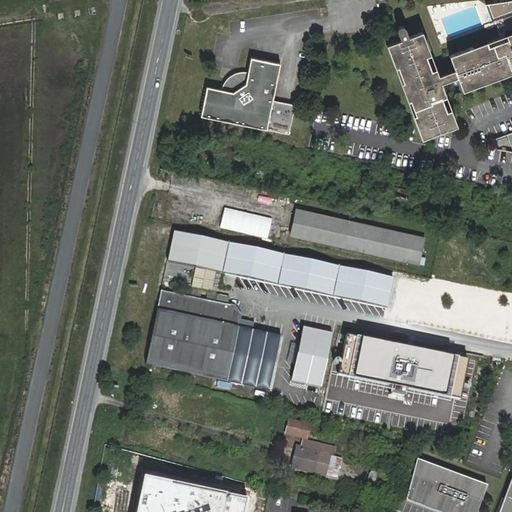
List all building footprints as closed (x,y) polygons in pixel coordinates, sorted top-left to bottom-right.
[(422,32),(393,42),(401,66),(399,67),(416,114),(413,115),(422,139),(458,126),(451,109),(447,111),(436,83),(457,76),(463,91),(486,79),(487,82),(507,72),(506,70),(511,68),(511,70),(511,0),(487,5),(490,13),(500,9),(502,15),(511,10),(511,35),(510,37),(511,40),(508,41),(507,39),(487,47),(487,45),(473,50),(472,47),(449,55),(454,71),(434,79),(423,50),(428,49),(422,32)] [(207,86),(201,116),(289,134),(295,104),(273,99),(281,63),(251,58),(248,70),(245,70),(240,71),(236,72),(233,74),(230,75),(228,77),(226,79),(224,82),(223,86),(221,89),(207,86)] [(511,130),(492,137),(500,158),(511,153),(511,130)] [(297,209),(292,235),(420,261),(426,235),(297,209)] [(274,225),(225,214),(222,226),(272,236),(274,225)] [(230,242),(175,230),(169,259),(223,271),(230,242)] [(285,254),(230,242),(223,271),(279,283),(285,254)] [(339,266),(285,254),(279,283),(334,295),(339,266)] [(392,277),(339,266),(334,295),(386,306),(392,277)] [(162,291),(146,364),(271,391),(281,334),(239,325),(241,316),(234,307),(221,304),(162,291)] [(334,333),(304,326),(292,380),(322,387),(334,333)] [(467,360),(346,335),(338,375),(459,400),(467,360)] [(288,421),(285,433),(304,438),(308,427),(288,421)] [(324,474),(329,458),(329,456),(298,447),(292,467),(324,475),(324,474)] [(340,461),(329,458),(324,474),(336,477),(340,461)] [(406,500),(436,511),(478,511),(489,486),(418,459),(406,500)] [(511,511),(511,473),(498,511),(511,511)] [(245,511),(248,500),(144,478),(136,511),(245,511)]
